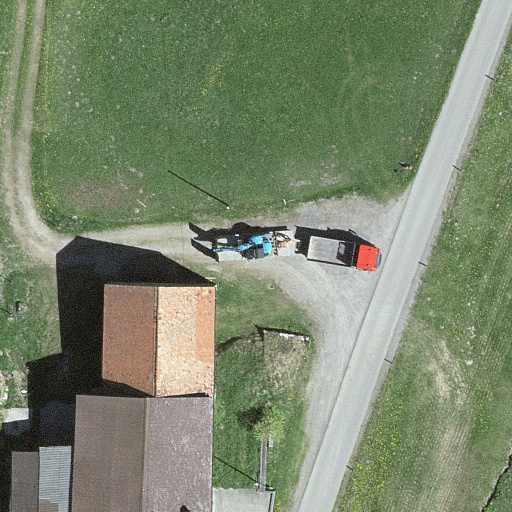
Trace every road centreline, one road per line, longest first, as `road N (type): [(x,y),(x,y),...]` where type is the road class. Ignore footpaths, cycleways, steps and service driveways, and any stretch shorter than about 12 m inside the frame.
road 1 (unclassified): [(498,0),(312,511)]
road 2 (track): [(33,0),(24,209),(62,252)]
